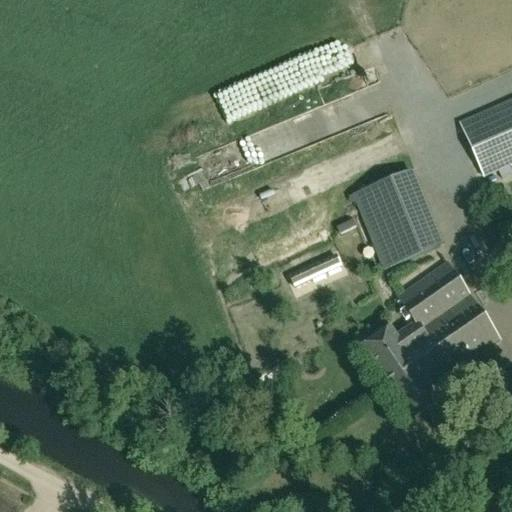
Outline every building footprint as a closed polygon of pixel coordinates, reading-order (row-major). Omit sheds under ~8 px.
[(377,68),(393,61),(382,36),(366,42),(377,68)] [(511,102),(460,125),(483,178),(511,165),(511,102)] [(171,136),(151,144),(156,157),(203,138),(196,121),(170,132),(171,136)] [(206,161),(212,179),(221,176),(215,158),(206,161)] [(353,200),(384,275),(444,251),(414,176),(353,200)] [(511,200),(507,190),(492,196),(508,232),(511,230),(511,200)] [(295,290),(341,268),(335,256),(289,278),(295,290)] [(389,329),(360,348),(411,420),(439,401),(431,389),(499,342),(446,265),(396,300),(415,325),(396,338),(389,329)] [(0,511),(24,511),(26,510),(0,493),(0,511)]
